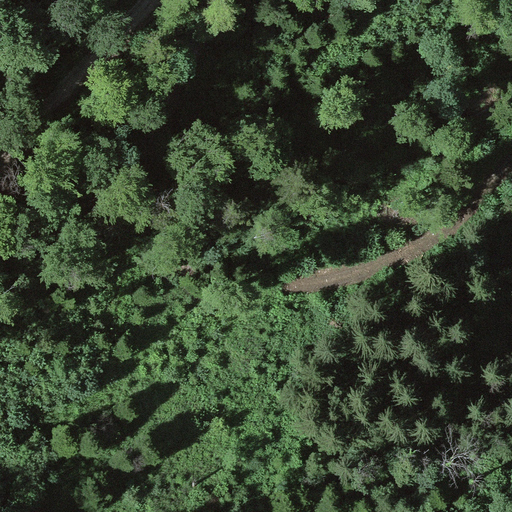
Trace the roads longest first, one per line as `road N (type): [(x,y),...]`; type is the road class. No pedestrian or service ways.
road 1 (track): [(150,0),(0,165)]
road 2 (track): [(339,273),(409,254),(444,231),(511,161)]
